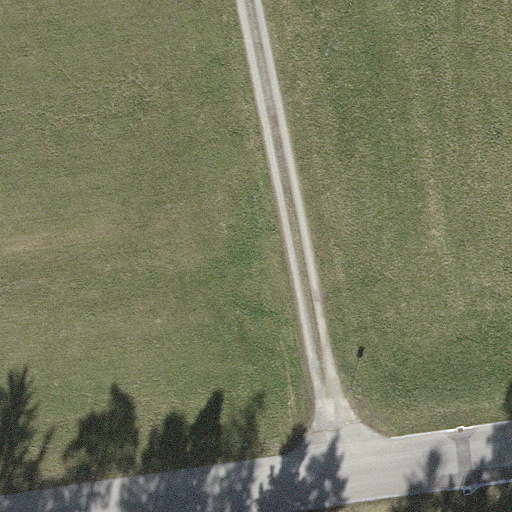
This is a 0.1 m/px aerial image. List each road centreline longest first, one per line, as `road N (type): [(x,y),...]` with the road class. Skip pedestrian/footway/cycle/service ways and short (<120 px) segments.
road 1 (track): [(255,0),(353,465)]
road 2 (tertiary): [(58,511),(511,445)]
